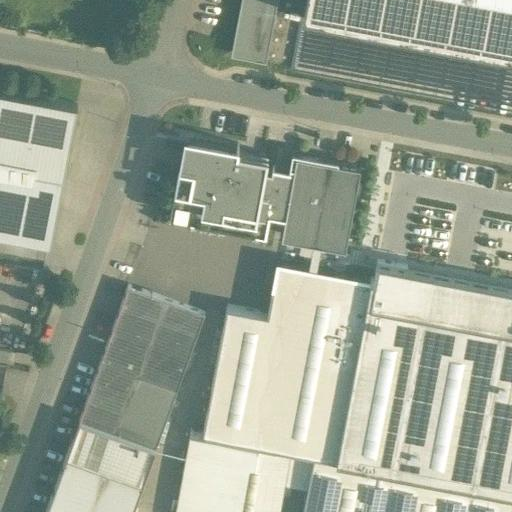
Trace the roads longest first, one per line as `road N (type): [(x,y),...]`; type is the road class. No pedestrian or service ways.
road 1 (unclassified): [(155,80),(0,510)]
road 2 (unclassified): [(511,146),(155,80)]
road 3 (unclassified): [(155,80),(0,48)]
